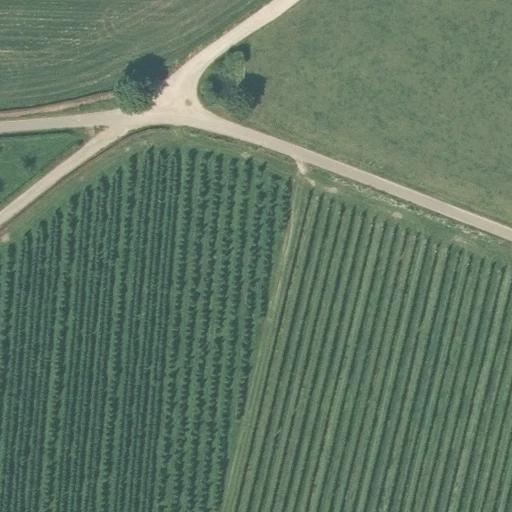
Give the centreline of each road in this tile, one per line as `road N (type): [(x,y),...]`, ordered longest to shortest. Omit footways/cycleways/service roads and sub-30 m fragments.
road 1 (unclassified): [(128,116),(221,126),(511,236)]
road 2 (track): [(128,116),(286,0)]
road 3 (track): [(0,219),(128,116)]
road 4 (track): [(0,127),(128,116)]
